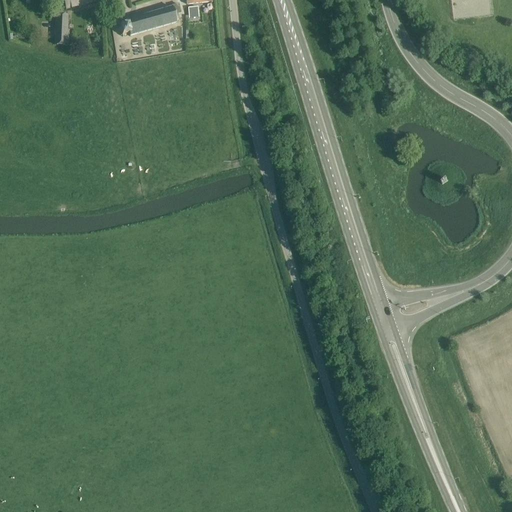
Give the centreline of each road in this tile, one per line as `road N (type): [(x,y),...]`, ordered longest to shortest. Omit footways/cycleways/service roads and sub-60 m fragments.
road 1 (unclassified): [(372,511),(334,416),(245,97),(232,0)]
road 2 (primary): [(380,309),(281,0)]
road 3 (tertiary): [(511,137),(422,68),(387,0)]
road 4 (primary): [(387,328),(387,349),(432,450)]
road 5 (primary): [(432,450),(387,328)]
